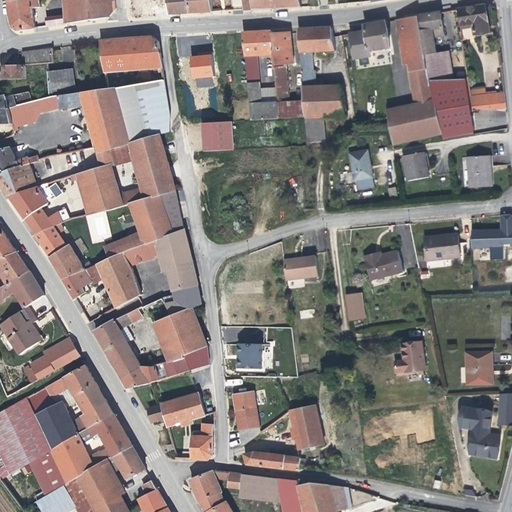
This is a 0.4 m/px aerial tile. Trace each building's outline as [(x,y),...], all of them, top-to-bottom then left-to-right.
[(39,0),(21,0),(7,2),(11,27),(17,32),(35,29),(33,9),(41,8),(39,0)] [(116,10),(115,0),(64,0),(65,16),(66,25),(108,19),(116,10)] [(168,0),(124,0),(126,17),(130,20),(170,18),(170,14),(168,0)] [(168,0),(170,14),(190,13),(188,0),(168,0)] [(188,0),(190,13),(212,12),(210,0),(188,0)] [(241,0),(243,10),(252,10),(251,0),(241,0)] [(251,0),(252,10),(301,7),(300,0),(251,0)] [(484,6),(458,10),(460,27),(473,25),(475,35),(488,33),(484,6)] [(441,13),(419,17),(422,39),(423,39),(445,36),(441,13)] [(46,27),(66,25),(65,16),(46,18),(46,27)] [(414,90),(430,87),(429,77),(425,54),(423,39),(422,39),(419,17),(402,19),(410,65),(414,90)] [(402,19),(396,20),(403,66),(410,65),(402,19)] [(349,31),(355,60),(370,57),(369,52),(390,49),(386,22),(365,25),(365,28),(349,31)] [(473,25),(460,27),(461,30),(471,29),(472,36),(475,35),(473,25)] [(305,117),(307,144),(322,142),(320,117),(346,117),(342,86),(317,87),(316,70),(313,70),(312,52),(336,51),(332,28),(299,30),(304,102),(305,117)] [(272,35),(271,31),(243,33),(248,84),(259,83),(258,71),(255,71),(254,56),(273,55),(272,35)] [(291,33),(272,35),(273,55),(276,85),(285,84),(284,67),(294,66),(291,33)] [(106,72),(163,68),(159,43),(153,38),(101,42),(106,72)] [(60,49),(62,61),(74,60),(72,47),(60,49)] [(54,62),(53,49),(29,52),(30,64),(54,62)] [(425,54),(429,77),(453,78),(449,51),(425,54)] [(212,54),(190,55),(191,79),(196,78),(196,87),(214,86),(212,54)] [(27,66),(2,66),(0,69),(1,78),(27,78),(27,66)] [(59,96),(77,94),(72,68),(48,70),(49,97),(59,96)] [(168,133),(170,114),(165,80),(109,90),(82,93),(85,105),(98,154),(113,149),(132,143),(161,135),(168,133)] [(248,84),(250,105),(261,104),(259,83),(248,84)] [(276,85),(278,104),(290,103),(288,84),(285,84),(276,85)] [(415,105),(433,101),(430,87),(414,90),(412,90),(415,105)] [(29,103),(33,102),(30,91),(0,97),(0,123),(13,124),(13,122),(11,108),(29,103)] [(85,105),(82,93),(77,94),(59,96),(61,108),(61,110),(85,105)] [(472,109),(507,109),(505,94),(470,96),(472,109)] [(61,108),(59,96),(49,97),(51,110),(61,108)] [(51,110),(49,97),(33,102),(29,103),(31,116),(51,110)] [(387,111),(390,127),(394,145),(442,133),(435,100),(433,101),(415,105),(387,111)] [(279,119),(305,117),(304,102),(290,103),(278,104),(279,119)] [(13,122),(31,116),(29,103),(11,108),(13,122)] [(252,120),(279,119),(278,104),(261,104),(250,105),(252,120)] [(231,122),(202,124),(203,152),(232,150),(231,122)] [(174,184),(161,135),(132,143),(144,187),(147,199),(176,191),(174,184)] [(0,173),(29,164),(31,163),(29,159),(29,157),(17,161),(11,148),(0,150),(0,173)] [(117,164),(113,149),(98,154),(101,168),(98,169),(108,210),(123,206),(120,194),(112,166),(117,164)] [(357,182),(359,190),(375,187),(368,150),(351,153),(355,182),(357,182)] [(404,156),(408,181),(430,178),(425,152),(404,156)] [(467,159),(468,164),(468,189),(490,189),(489,160),(489,158),(467,159)] [(38,187),(29,164),(0,173),(0,182),(10,197),(38,187)] [(108,210),(98,169),(83,173),(93,207),(94,213),(108,210)] [(93,207),(83,173),(72,176),(73,181),(78,180),(86,209),(93,207)] [(47,184),(38,187),(47,201),(55,196),(47,184)] [(388,188),(389,196),(397,195),(395,186),(388,188)] [(38,187),(10,197),(26,220),(44,207),(48,205),(48,203),(47,201),(38,187)] [(131,204),(147,199),(144,187),(120,194),(123,206),(131,204)] [(184,230),(176,191),(147,199),(131,204),(141,231),(146,245),(184,230)] [(44,207),(26,220),(35,234),(42,231),(39,224),(50,217),(44,207)] [(107,212),(87,215),(90,242),(111,239),(107,212)] [(55,226),(63,222),(59,213),(50,217),(39,224),(42,231),(55,226)] [(471,233),(472,249),(511,247),(511,213),(499,214),(500,232),(471,233)] [(42,231),(35,234),(51,257),(68,246),(55,226),(42,231)] [(0,259),(17,252),(1,229),(0,228),(0,259)] [(194,271),(184,230),(146,245),(125,253),(131,266),(161,254),(165,271),(168,270),(173,290),(174,290),(176,301),(167,305),(172,315),(192,308),(201,304),(194,271)] [(125,253),(146,245),(141,231),(105,246),(110,259),(125,253)] [(459,258),(456,235),(424,239),(427,262),(459,258)] [(86,270),(90,268),(75,243),(70,245),(86,270)] [(85,270),(86,270),(70,245),(68,246),(51,257),(64,278),(85,270)] [(402,272),(396,251),(375,257),(373,253),(362,257),(369,281),(402,272)] [(30,271),(17,252),(0,259),(0,270),(1,272),(7,285),(30,271)] [(131,266),(125,253),(110,259),(98,264),(104,279),(114,302),(107,306),(110,312),(138,297),(142,294),(133,270),(131,266)] [(285,281),(317,278),(315,257),(300,258),(300,262),(283,264),(285,281)] [(104,279),(98,264),(90,268),(86,270),(85,270),(92,282),(94,285),(104,279)] [(87,286),(92,282),(85,270),(64,278),(76,298),(87,292),(86,291),(89,290),(87,286)] [(45,295),(30,271),(7,285),(0,289),(0,290),(3,297),(12,292),(17,293),(25,308),(28,306),(45,295)] [(345,296),(348,323),(363,321),(361,295),(345,296)] [(155,323),(172,315),(167,305),(163,298),(147,305),(150,311),(154,323),(155,323)] [(122,324),(150,311),(147,305),(118,318),(122,324)] [(37,320),(28,306),(25,308),(0,325),(12,342),(34,327),(32,324),(37,320)] [(207,346),(192,308),(172,315),(155,323),(169,362),(186,358),(185,356),(207,346)] [(87,324),(91,330),(111,318),(107,312),(87,324)] [(123,327),(122,324),(118,318),(96,332),(123,379),(143,368),(120,328),(123,327)] [(43,339),(34,327),(12,342),(20,355),(43,339)] [(224,327),(223,341),(237,342),(237,328),(224,327)] [(81,357),(70,338),(45,353),(47,357),(32,365),(35,370),(32,372),(26,375),(31,384),(81,357)] [(262,344),(236,343),(236,369),(262,369),(262,344)] [(415,368),(419,368),(424,368),(421,343),(414,344),(401,346),(402,361),(394,362),(395,373),(404,372),(405,374),(416,373),(415,368)] [(210,364),(208,346),(207,346),(185,356),(186,358),(191,370),(210,364)] [(491,384),(490,353),(465,354),(466,385),(491,384)] [(191,370),(186,358),(169,362),(165,362),(170,377),(191,370)] [(128,389),(159,381),(156,371),(161,370),(159,364),(143,368),(123,379),(128,389)] [(86,365),(47,387),(53,396),(70,386),(87,414),(82,417),(89,429),(115,414),(86,365)] [(26,375),(32,372),(29,366),(24,370),(26,375)] [(200,392),(161,404),(162,406),(165,418),(168,426),(207,414),(200,392)] [(232,395),(238,447),(258,433),(253,392),(232,395)] [(497,425),(511,426),(511,395),(499,396),(497,425)] [(27,398),(0,413),(0,454),(10,475),(30,463),(78,435),(63,402),(35,415),(27,398)] [(165,418),(162,406),(149,410),(153,421),(165,418)] [(315,406),(289,411),(292,427),(295,441),(297,452),(323,446),(315,406)] [(469,456),(495,460),(498,440),(487,438),(490,416),(463,412),(460,429),(473,431),(469,456)] [(133,446),(115,414),(89,429),(78,435),(30,463),(46,497),(65,486),(79,477),(133,446)] [(214,437),(214,424),(203,424),(202,436),(214,437)] [(213,455),(214,437),(202,436),(193,436),(192,460),(209,459),(213,455)] [(96,511),(130,511),(110,475),(122,469),(128,479),(146,469),(133,446),(79,477),(96,511)] [(243,456),(245,465),(298,471),(299,458),(253,453),(243,456)] [(231,473),(215,471),(211,473),(224,505),(226,504),(229,505),(225,494),(224,494),(219,482),(230,483),(231,473)] [(224,505),(211,473),(192,481),(200,502),(206,511),(233,511),(229,505),(226,504),(224,505)] [(242,474),(231,473),(230,483),(229,488),(241,490),(242,474)] [(275,478),(242,474),(241,490),(241,491),(279,494),(275,478)] [(65,486),(76,507),(78,511),(96,511),(79,477),(65,486)] [(306,511),(297,481),(275,478),(279,494),(283,511),(306,511)] [(158,488),(153,480),(141,487),(146,495),(158,488)] [(337,511),(330,485),(311,483),(299,486),(298,481),(297,481),(306,511),(337,511)] [(330,485),(337,511),(339,511),(355,507),(348,488),(330,485)] [(46,497),(37,502),(43,511),(66,511),(76,507),(65,486),(46,497)] [(145,511),(160,511),(169,508),(158,488),(146,495),(139,498),(144,507),(145,511)]
